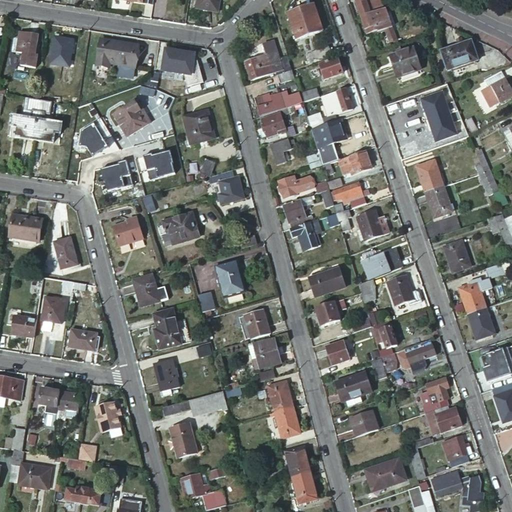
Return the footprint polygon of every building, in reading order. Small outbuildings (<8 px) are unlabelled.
[(198,0),(197,9),(218,13),(220,0),(198,0)] [(372,0),(353,0),(365,32),(375,29),(376,31),(390,26),(383,8),(376,11),(372,0)] [(313,3),(287,12),(296,38),(322,29),(313,3)] [(261,15),(255,22),(261,28),(267,21),(261,15)] [(38,32),(19,29),(18,36),(14,36),(13,44),(17,45),(16,49),(23,51),(20,63),(36,66),(38,52),(35,52),(38,32)] [(73,37),(54,35),(51,61),(69,64),(73,37)] [(138,44),(100,38),(97,65),(111,67),(111,62),(135,65),(138,44)] [(471,39),(440,49),(446,68),(477,59),(471,39)] [(287,54),(279,56),(274,41),(263,45),(266,54),(256,58),(255,55),(244,59),(251,78),(273,71),(274,74),(276,74),(290,69),(291,69),(287,54)] [(305,53),(308,63),(331,55),(328,45),(305,53)] [(412,46),(388,54),(395,75),(420,67),(412,46)] [(194,53),(166,49),(162,70),(183,73),(186,86),(204,81),(199,62),(193,62),(194,56),(194,53)] [(336,57),(318,63),(323,78),(342,72),(336,57)] [(290,69),(276,74),(278,81),(293,77),(290,69)] [(503,78),(500,71),(481,80),(484,86),(478,89),(487,106),(511,93),(511,91),(504,77),(503,78)] [(345,88),(320,97),(327,117),(352,109),(345,88)] [(442,88),(421,95),(436,141),(458,133),(442,88)] [(259,115),(290,105),(301,101),(299,94),(298,93),(287,96),(285,89),(268,94),(267,92),(252,96),(259,115)] [(313,89),(299,94),(301,101),(316,96),(313,89)] [(39,98),(37,98),(24,96),(22,115),(11,113),(9,124),(15,125),(14,135),(33,138),(39,98)] [(137,96),(133,98),(147,122),(150,120),(137,96)] [(39,98),(33,138),(52,140),(54,131),(60,131),(61,122),(50,120),(53,101),(39,98)] [(133,98),(112,111),(126,134),(147,122),(133,98)] [(208,110),(184,117),(191,145),(215,138),(208,110)] [(267,136),(281,131),(279,129),(286,127),(281,111),(261,117),(267,136)] [(99,151),(98,149),(106,144),(103,138),(110,134),(100,116),(92,121),(93,122),(81,129),(78,144),(86,146),(92,155),(99,151)] [(471,118),(464,121),(471,133),(477,129),(471,118)] [(338,119),(309,129),(312,138),(327,133),(328,136),(330,142),(327,143),(330,150),(342,146),(340,140),(341,139),(338,130),(342,128),(338,119)] [(318,158),(323,156),(318,140),(328,136),(327,133),(312,138),(315,147),(317,152),(318,158)] [(289,139),(270,145),(276,163),(286,160),(286,159),(289,158),(286,149),(292,147),(289,139)] [(484,172),(490,168),(481,148),(475,151),(480,162),(481,164),(484,172)] [(371,168),(365,149),(345,156),(347,163),(338,165),(340,173),(349,170),(351,175),(371,168)] [(159,152),(151,154),(151,153),(142,155),(148,179),(174,173),(168,150),(159,152)] [(317,152),(305,156),(309,168),(320,164),(318,158),(317,152)] [(336,152),(323,156),(318,158),(320,164),(321,165),(329,162),(338,159),(336,152)] [(215,162),(206,158),(200,172),(209,176),(215,162)] [(126,159),(117,162),(117,163),(109,165),(101,167),(107,190),(132,183),(126,159)] [(416,165),(425,191),(443,185),(434,159),(416,165)] [(329,162),(321,165),(321,166),(323,172),(323,174),(332,171),(329,162)] [(480,162),(474,164),(478,174),(484,172),(481,164),(480,162)] [(323,172),(321,166),(309,170),(311,177),(323,172)] [(493,193),(500,190),(490,168),(484,172),(493,193)] [(245,198),(239,177),(235,178),(233,170),(211,176),(213,184),(220,182),(223,194),(220,195),(222,205),(245,198)] [(484,172),(478,174),(488,195),(493,193),(484,172)] [(284,198),(298,193),(312,188),(308,177),(294,182),(292,176),(278,181),(284,198)] [(339,177),(326,181),(328,188),(341,184),(339,177)] [(326,181),(325,180),(313,184),(316,192),(321,190),(328,188),(326,181)] [(358,181),(329,191),(331,200),(347,194),(351,206),(364,201),(358,181)] [(425,191),(433,215),(451,210),(443,185),(425,191)] [(500,190),(493,193),(500,209),(511,203),(505,187),(500,190)] [(329,191),(328,188),(321,190),(326,206),(333,204),(331,200),(329,191)] [(310,194),(283,204),(288,222),(290,221),(292,226),(306,221),(302,209),(301,206),(309,203),(313,202),(310,194)] [(348,207),(335,212),(338,220),(341,230),(347,228),(350,227),(346,216),(350,215),(348,207)] [(363,238),(381,233),(376,217),(374,209),(356,215),(363,238)] [(193,211),(188,212),(192,226),(195,225),(197,225),(193,211)] [(188,212),(161,220),(163,224),(157,226),(160,234),(168,232),(171,244),(198,236),(200,234),(198,227),(195,225),(192,226),(188,212)] [(335,212),(326,215),(328,224),(338,220),(335,212)] [(511,253),(511,240),(501,214),(488,218),(492,232),(499,230),(510,254),(511,253)] [(41,217),(32,215),(31,219),(11,216),(8,234),(37,239),(41,217)] [(376,217),(381,233),(388,230),(383,215),(376,217)] [(136,216),(126,219),(127,221),(113,225),(119,246),(143,238),(136,216)] [(306,221),(292,226),(286,228),(289,237),(297,235),(298,241),(302,239),(305,249),(316,246),(312,233),(315,232),(319,231),(315,218),(306,221)] [(163,246),(171,244),(168,232),(160,234),(163,246)] [(239,239),(241,248),(257,244),(255,234),(239,239)] [(70,238),(52,242),(60,269),(77,264),(70,238)] [(461,239),(444,245),(452,270),(470,264),(461,239)] [(361,261),(368,280),(372,278),(403,265),(396,247),(361,261)] [(237,259),(215,265),(218,275),(221,274),(226,296),(246,290),(237,259)] [(511,269),(509,260),(486,267),(489,276),(511,269)] [(197,261),(188,263),(199,301),(201,311),(203,310),(205,315),(211,313),(210,309),(214,307),(210,290),(207,291),(204,277),(201,278),(197,261)] [(338,267),(308,277),(314,296),(345,286),(338,267)] [(152,274),(132,279),(139,305),(159,300),(156,289),(152,274)] [(406,274),(387,280),(394,304),(413,297),(406,274)] [(368,280),(357,284),(360,292),(363,302),(372,299),(369,288),(375,286),(372,278),(368,280)] [(477,280),(459,286),(468,312),(486,306),(477,280)] [(85,283),(73,281),(72,287),(84,289),(84,287),(85,283)] [(164,287),(156,289),(159,300),(167,298),(164,287)] [(64,299),(44,296),(40,319),(60,322),(64,299)] [(342,298),(333,301),(316,307),(322,324),(338,319),(336,311),(345,308),(342,298)] [(468,312),(476,336),(494,330),(486,306),(468,312)] [(180,332),(173,308),(154,313),(158,327),(154,328),(159,347),(179,342),(176,332),(180,332)] [(251,339),(270,333),(263,308),(244,314),(251,339)] [(416,315),(418,322),(427,318),(425,312),(416,315)] [(32,337),(35,319),(13,315),(10,333),(32,337)] [(370,326),(368,318),(352,323),(354,331),(370,326)] [(392,331),(389,320),(370,326),(379,356),(392,351),(390,346),(397,344),(394,338),(398,337),(399,335),(398,331),(396,330),(392,331)] [(97,332),(67,328),(65,347),(94,351),(94,350),(96,335),(97,332)] [(430,338),(404,347),(405,349),(409,362),(435,353),(430,338)] [(344,340),(325,346),(332,364),(350,358),(344,340)] [(198,357),(211,353),(209,343),(195,347),(198,357)] [(276,344),(255,350),(262,374),(282,368),(276,344)] [(500,347),(482,353),(490,379),(508,374),(507,370),(503,358),(500,347)] [(409,362),(405,349),(397,352),(401,365),(404,366),(409,364),(409,362)] [(384,371),(398,366),(393,351),(392,351),(379,356),(380,357),(384,371)] [(511,357),(511,356),(503,358),(507,370),(511,368),(511,357)] [(384,371),(380,357),(371,360),(377,377),(385,374),(384,371)] [(171,358),(154,362),(161,389),(179,385),(171,358)] [(365,370),(335,380),(342,400),(346,399),(348,405),(362,400),(360,394),(372,390),(365,370)] [(22,381),(0,377),(0,397),(19,401),(22,381)] [(421,403),(424,413),(448,405),(446,397),(447,397),(444,388),(449,386),(445,377),(425,384),(427,390),(422,392),(425,402),(421,403)] [(293,407),(285,380),(267,385),(274,412),(293,407)] [(511,384),(511,381),(493,387),(503,420),(511,417),(511,384)] [(58,392),(48,390),(48,387),(43,386),(43,389),(38,388),(36,405),(43,406),(42,413),(54,415),(58,392)] [(239,386),(222,390),(225,398),(241,393),(239,386)] [(222,390),(162,406),(165,415),(191,408),(193,414),(221,407),(222,410),(227,408),(225,398),(222,390)] [(79,395),(58,392),(54,415),(53,422),(61,423),(62,418),(75,420),(76,412),(77,412),(79,395)] [(112,403),(96,408),(103,432),(119,427),(112,403)] [(435,413),(438,422),(440,430),(441,431),(461,424),(455,406),(435,413)] [(300,433),(293,407),(274,412),(281,438),(300,433)] [(351,417),(357,435),(378,428),(373,410),(351,417)] [(190,422),(170,428),(177,457),(198,452),(190,422)] [(10,450),(12,451),(20,452),(24,430),(13,429),(10,450)] [(405,443),(407,449),(433,441),(432,437),(429,438),(429,435),(405,443)] [(453,458),(455,465),(469,460),(467,454),(471,452),(468,441),(463,443),(461,435),(442,442),(448,459),(453,458)] [(77,461),(80,447),(70,446),(68,459),(70,460),(77,461)] [(285,451),(292,477),(311,472),(304,446),(285,451)] [(86,462),(88,448),(80,447),(77,461),(86,462)] [(416,448),(408,451),(416,478),(425,475),(416,448)] [(20,452),(12,451),(10,466),(19,467),(19,464),(20,464),(22,452),(20,452)] [(105,456),(104,465),(115,466),(116,458),(105,456)] [(368,468),(373,484),(385,481),(386,485),(407,479),(400,458),(368,468)] [(70,460),(68,459),(67,468),(76,469),(77,461),(70,460)] [(20,464),(19,464),(19,467),(17,486),(47,490),(51,469),(20,464)] [(126,468),(116,467),(113,482),(123,483),(126,468)] [(225,475),(223,467),(210,470),(212,478),(225,475)] [(205,471),(199,473),(202,485),(208,483),(205,471)] [(436,471),(426,475),(428,480),(431,479),(436,494),(461,486),(462,489),(460,494),(469,496),(468,500),(481,502),(482,495),(476,494),(477,489),(479,489),(481,482),(478,476),(469,479),(468,476),(459,479),(457,471),(438,477),(436,471)] [(292,477),(299,502),(318,497),(311,472),(292,477)] [(202,485),(199,473),(180,478),(185,498),(210,492),(208,483),(202,485)] [(427,511),(426,510),(419,485),(409,488),(416,511),(427,511)] [(79,492),(71,490),(69,502),(102,507),(103,495),(96,494),(97,490),(80,487),(79,492)] [(219,497),(205,501),(207,508),(221,505),(219,497)]
